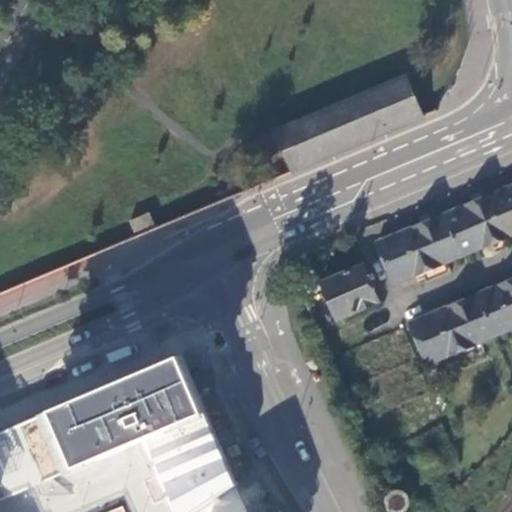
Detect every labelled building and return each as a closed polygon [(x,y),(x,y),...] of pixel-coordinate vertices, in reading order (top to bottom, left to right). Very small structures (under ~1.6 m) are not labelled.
[(277,130),(296,174),(426,117),(408,74),(277,130)] [(377,244),(394,285),(511,235),(511,188),(486,199),(483,194),(474,198),(476,203),(433,221),(432,216),(424,219),(425,224),(377,244)] [(306,253),(289,261),(300,288),(318,280),(306,253)] [(321,283),(337,319),(378,302),(363,266),(321,283)] [(511,281),(411,324),(429,364),(511,329),(511,281)] [(181,359),(0,435),(0,499),(42,481),(143,439),(172,504),(175,511),(189,511),(237,482),(181,359)] [(408,477),(421,506),(442,497),(429,468),(408,477)] [(397,511),(399,511),(403,511),(406,510),(408,508),(409,505),(409,502),(408,499),(407,496),(404,494),(401,493),(398,493),(395,494),(393,496),(391,499),(390,502),(391,505),(392,508),(394,510),(397,511)]
